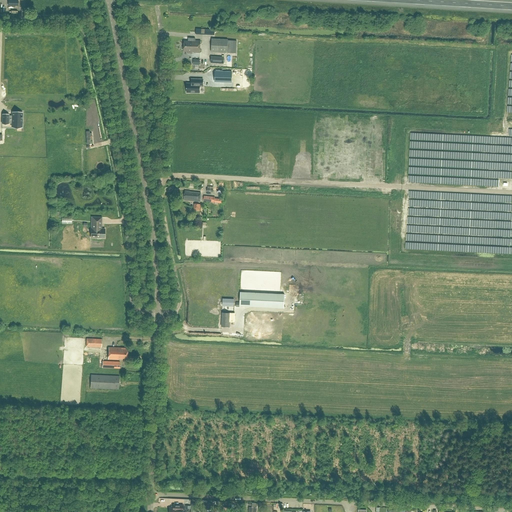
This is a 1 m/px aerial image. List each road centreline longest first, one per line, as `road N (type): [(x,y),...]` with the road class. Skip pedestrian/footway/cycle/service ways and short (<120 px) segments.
road 1 (unclassified): [(157,312),(132,304),(115,156),(88,38),(68,22),(0,21)]
road 2 (unclassified): [(157,312),(179,304),(161,201),(157,6)]
road 3 (unclassified): [(157,312),(148,207),(109,0)]
road 4 (unclassified): [(150,511),(157,312)]
road 5 (track): [(150,499),(0,485)]
